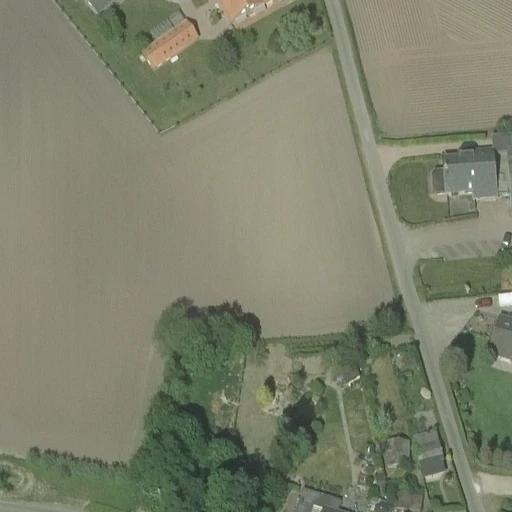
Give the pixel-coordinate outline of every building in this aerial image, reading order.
[(81,0),(98,18),(116,0),(81,0)] [(215,0),(230,27),(265,8),(266,9),(281,0),(215,0)] [(154,74),(198,42),(178,14),(168,21),(174,31),(173,32),(167,23),(151,34),(158,44),(141,56),(154,74)] [(511,218),(511,152),(492,154),(492,155),(472,156),(472,162),(442,164),(443,175),(434,176),(431,179),(433,195),(436,198),(445,197),(445,199),(472,197),(473,202),(497,200),(496,199),(510,198),(511,218)] [(511,325),(500,322),(490,358),(504,362),(505,359),(511,361),(511,325)] [(412,440),(419,472),(421,471),(423,478),(440,474),(438,466),(442,465),(435,435),(412,440)] [(408,471),(409,444),(387,443),(386,470),(408,471)] [(338,511),(341,505),(302,493),(296,511),(312,511),(313,511),(317,511),(338,511)] [(391,511),(395,511),(420,511),(423,499),(394,494),(391,511)]
